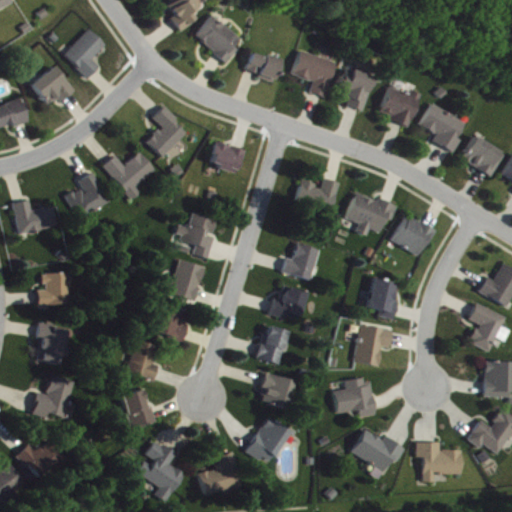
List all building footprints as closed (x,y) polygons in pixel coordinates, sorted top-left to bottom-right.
[(0,0),(0,13),(12,8),(8,0),(0,0)] [(167,9),(183,34),(197,25),(191,15),(198,11),(191,0),(169,0),(173,5),(167,9)] [(229,65),(239,52),(235,49),(242,40),(213,18),(196,40),(229,65)] [(65,58),(89,81),(101,69),(93,62),(107,48),(90,32),(65,58)] [(337,65),(301,54),(294,78),(314,84),(311,96),(327,100),(337,65)] [(277,83),(281,62),(252,55),(247,76),(277,83)] [(74,92),(55,69),(32,88),(51,111),(74,92)] [(364,114),(375,79),(355,73),(344,107),(364,114)] [(421,97),(411,94),(410,97),(390,90),(381,114),(391,118),(389,123),(410,130),(421,97)] [(0,108),(0,130),(14,126),(16,129),(30,125),(22,101),(0,108)] [(456,155),(461,143),(458,141),(466,123),(430,107),(421,129),(438,137),(434,146),(456,155)] [(154,121),(163,129),(148,145),(164,160),(187,136),(174,124),(178,121),(165,108),(154,121)] [(462,164),(495,178),(506,154),(473,140),(462,164)] [(245,153),(218,144),(210,168),(238,176),(245,153)] [(511,151),(498,172),(511,181),(511,188),(511,190),(511,151)] [(125,168),(116,158),(104,170),(133,202),(142,195),(137,190),(156,173),(140,155),(125,168)] [(110,205),(94,175),(79,183),(83,191),(67,199),(83,228),(93,223),(90,216),(110,205)] [(334,213),(340,185),(325,182),(324,189),(302,184),(297,204),(334,213)] [(347,222),(360,227),(358,235),(369,238),(371,232),(381,236),(386,221),(394,224),(399,209),(379,202),(379,204),(356,196),(347,222)] [(14,207),(21,238),(59,228),(54,208),(33,214),(30,203),(14,207)] [(209,262),(215,240),(212,239),(217,222),(194,216),(190,230),(179,228),(173,252),(192,257),(209,262)] [(436,233),(408,217),(393,243),(420,260),(436,233)] [(319,251),(297,248),(294,263),(286,261),(283,277),(314,283),(319,251)] [(197,305),(204,269),(178,264),(171,300),(197,305)] [(495,284),(489,280),(481,294),(508,310),(511,304),(511,270),(505,267),(495,284)] [(71,309),(70,276),(44,277),(44,294),(39,294),(39,310),(71,309)] [(368,311),(380,314),(379,319),(395,323),(399,303),(394,302),(397,287),(374,282),(368,311)] [(305,294),(283,290),(281,302),(274,301),(271,318),(300,323),(305,294)] [(508,320),(478,306),(470,323),(479,327),(471,345),(490,354),(496,341),(506,345),(511,333),(503,330),(508,320)] [(191,316),(163,307),(154,336),(182,344),(191,316)] [(70,330),(40,325),(37,343),(41,343),(38,364),(60,368),(61,359),(65,360),(70,330)] [(356,365),(379,369),(382,350),(390,351),(393,333),(373,329),(362,327),(356,365)] [(280,367),(288,334),(267,329),(259,362),(280,367)] [(154,367),(157,348),(133,344),(128,377),(156,382),(158,368),(154,367)] [(511,377),(511,364),(486,364),(485,400),(511,400),(511,377)] [(259,404),(286,412),(295,385),(268,376),(259,404)] [(77,386),(53,378),(47,398),(38,395),(31,416),(48,421),(50,417),(65,422),(77,386)] [(371,381),(347,385),(348,392),(335,394),(338,417),(363,413),(364,420),(377,418),(371,381)] [(128,431),(156,425),(152,408),(147,409),(143,393),(121,397),(125,416),(128,431)] [(511,437),(511,417),(504,412),(492,430),(482,423),(469,443),(480,451),(483,447),(499,458),(511,437)] [(272,468),(289,432),(266,421),(248,457),(272,468)] [(375,469),(370,477),(379,482),(392,462),(398,465),(406,452),(386,439),(383,443),(366,432),(352,455),(375,469)] [(138,476),(158,488),(153,496),(169,506),(186,477),(171,468),(177,457),(156,444),(147,459),(155,464),(152,468),(145,464),(138,476)] [(34,454),(29,448),(17,459),(39,481),(64,457),(52,445),(45,451),(41,447),(34,454)] [(462,477),(462,453),(441,453),(441,446),(417,446),(418,461),(423,461),(424,486),(436,486),(436,478),(462,477)] [(206,499),(243,487),(233,455),(218,460),(221,469),(199,476),(206,499)] [(0,507),(26,487),(10,466),(0,473),(0,507)]
